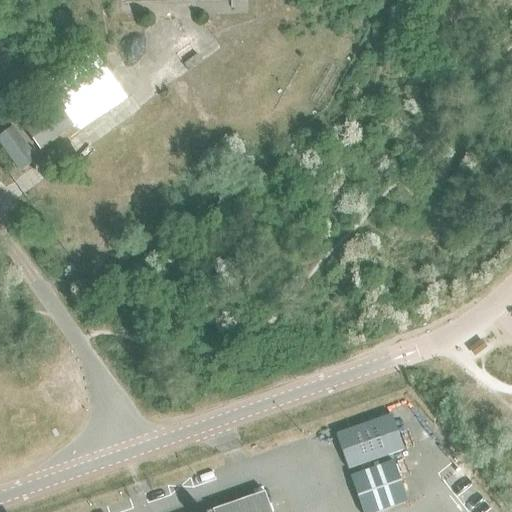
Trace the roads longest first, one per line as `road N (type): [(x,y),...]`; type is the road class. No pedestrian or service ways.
road 1 (unclassified): [(0,499),(436,344)]
road 2 (track): [(140,450),(0,243)]
